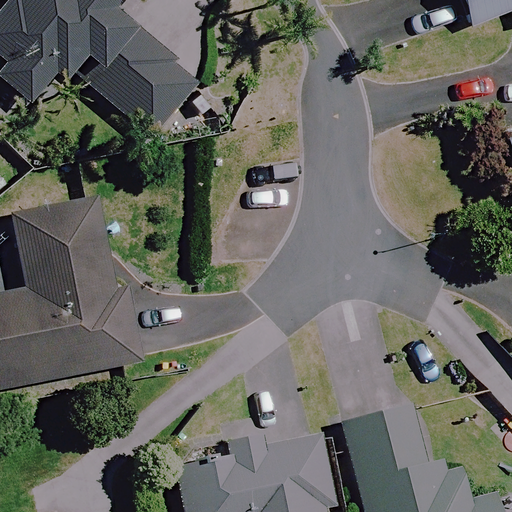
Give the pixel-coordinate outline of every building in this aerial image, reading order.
[(0,0),(0,100),(14,114),(44,84),(58,97),(75,80),(139,144),(188,94),(94,0),(0,0)] [(511,0),(446,0),(455,41),(504,32),(511,30),(511,0)] [(511,135),(499,138),(511,206),(511,135)] [(0,393),(123,370),(106,292),(96,241),(85,243),(78,207),(4,221),(18,295),(0,298),(0,393)] [(423,478),(408,411),(339,425),(357,511),(489,511),(487,501),(460,506),(453,472),(423,478)] [(326,508),(310,436),(163,468),(172,511),(312,511),(326,508)]
